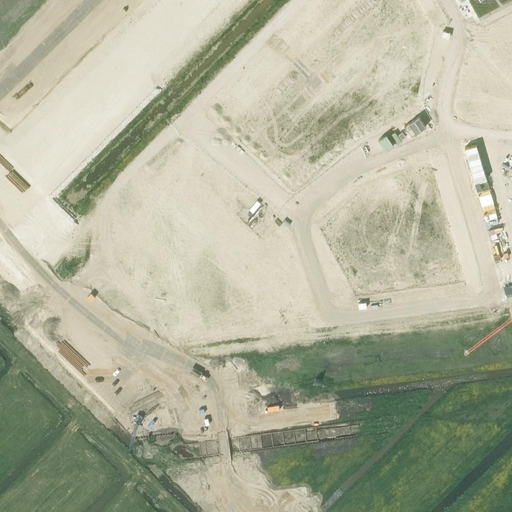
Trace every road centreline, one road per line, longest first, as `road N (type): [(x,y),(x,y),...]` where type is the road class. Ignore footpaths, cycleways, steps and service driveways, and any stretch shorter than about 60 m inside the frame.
road 1 (tertiary): [(222,0),(0,237)]
road 2 (residential): [(206,496),(165,426),(3,274),(0,261)]
road 3 (residential): [(163,357),(151,314),(106,243),(106,207),(179,127)]
road 4 (track): [(168,498),(0,331)]
road 5 (residential): [(163,357),(342,320)]
road 6 (residential): [(299,223),(360,164),(447,129)]
road 7 (residential): [(179,127),(300,0)]
road 8 (residential): [(494,291),(447,129)]
road 9 (residential): [(342,320),(494,291)]
road 10 (residential): [(299,223),(179,127)]
road 11 (residential): [(447,129),(443,107),(460,26),(444,0)]
